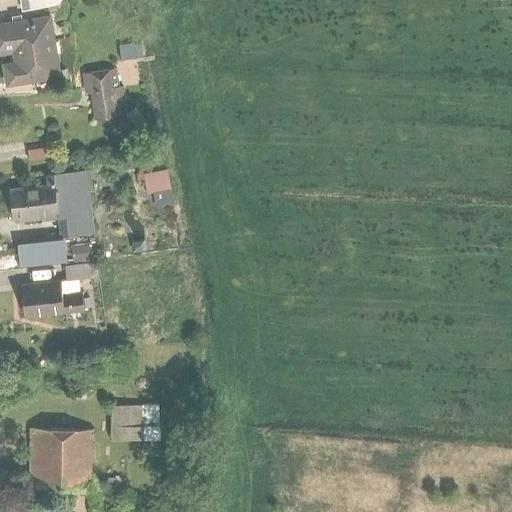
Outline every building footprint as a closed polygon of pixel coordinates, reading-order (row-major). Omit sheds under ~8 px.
[(68,0),(24,0),(27,10),(69,2),(68,0)] [(57,10),(0,19),(0,53),(19,50),(21,61),(9,63),(12,84),(68,75),(57,10)] [(123,43),(124,57),(144,55),(143,41),(123,43)] [(120,68),(88,72),(90,89),(97,89),(100,118),(129,114),(126,84),(122,84),(120,68)] [(33,159),(55,156),(53,143),(30,147),(33,159)] [(58,171),(59,181),(62,216),(64,234),(99,230),(93,168),(58,171)] [(172,168),(147,171),(150,193),(157,192),(159,207),(176,205),(172,168)] [(59,181),(14,185),(17,220),(62,216),(59,181)] [(22,239),(23,263),(73,260),(71,235),(22,239)] [(30,318),(90,309),(87,290),(68,293),(65,272),(24,278),(30,318)] [(115,401),(115,437),(149,437),(149,401),(115,401)] [(101,425),(33,423),(31,483),(98,486),(101,425)] [(76,511),(90,511),(98,511),(96,490),(75,492),(76,511)]
